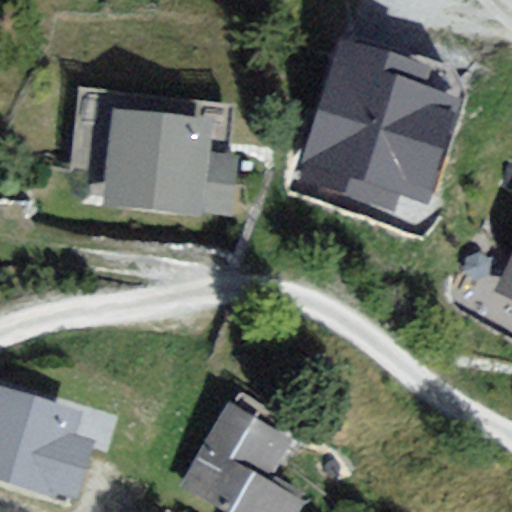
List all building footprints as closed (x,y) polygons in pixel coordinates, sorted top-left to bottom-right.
[(430,66),(346,38),(306,158),(426,198),(462,91),(426,79),(430,66)] [(237,129),(108,120),(102,212),(230,221),(237,129)] [(511,250),(490,295),(511,306),(511,250)] [(96,424),(0,396),(0,489),(71,510),(96,424)] [(286,447),(219,408),(172,490),(211,511),(292,511),(297,504),(264,485),(286,447)]
